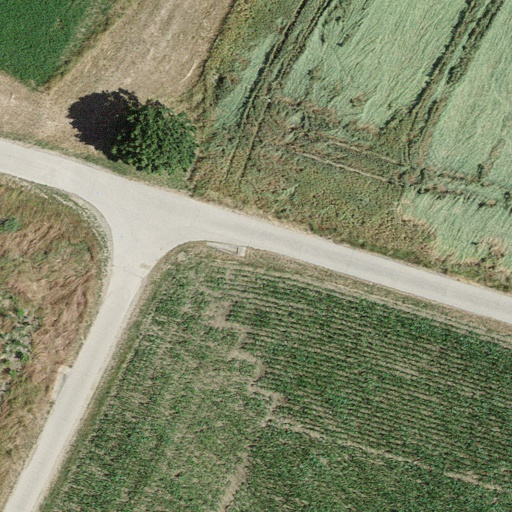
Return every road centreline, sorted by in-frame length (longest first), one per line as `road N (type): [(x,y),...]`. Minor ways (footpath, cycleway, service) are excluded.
road 1 (track): [(511,312),(0,163)]
road 2 (track): [(160,212),(16,511)]
